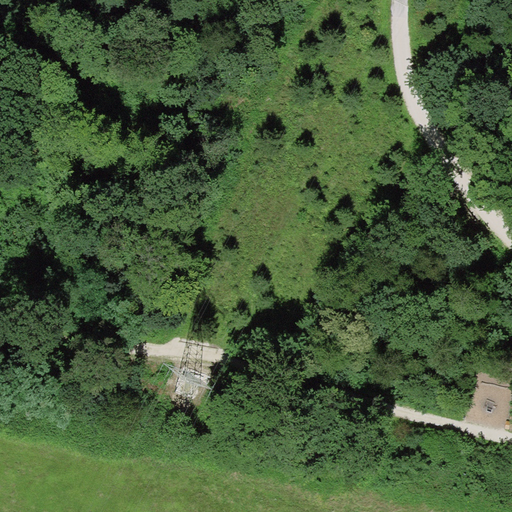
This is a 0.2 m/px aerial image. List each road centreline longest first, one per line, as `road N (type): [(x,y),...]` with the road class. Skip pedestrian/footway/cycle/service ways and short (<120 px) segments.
road 1 (track): [(511,241),(425,123),(405,76),(399,0)]
road 2 (track): [(387,409),(511,436)]
